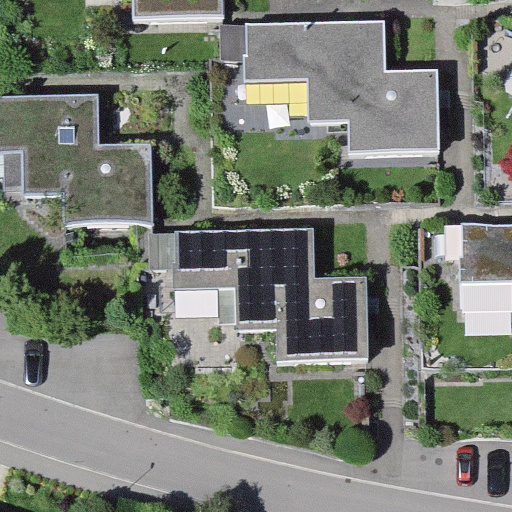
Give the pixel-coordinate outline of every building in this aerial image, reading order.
[(98,0),(99,6),(135,5),(136,32),(225,30),(224,0),(98,0)] [(385,32),(246,34),(247,93),(311,92),(312,137),(355,136),(356,164),(441,163),(440,80),(386,81),(385,32)] [(104,110),(0,109),(0,160),(32,160),(32,203),(72,203),(72,238),(157,238),(156,151),(104,151),(104,110)] [(511,226),(459,229),(461,284),(511,282),(511,226)] [(315,239),(178,241),(179,303),(239,302),(240,343),(283,343),(283,375),(371,373),(369,292),(316,293),(315,239)]
